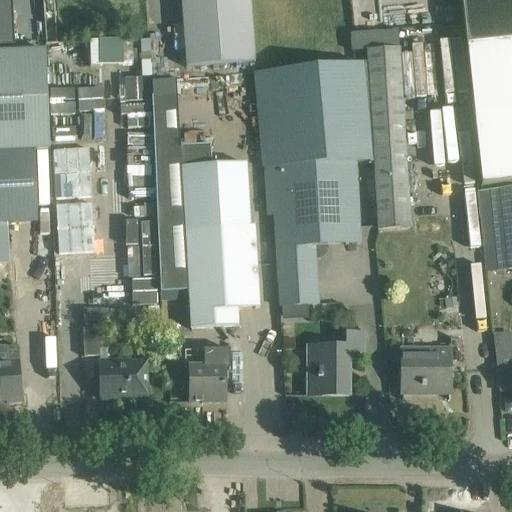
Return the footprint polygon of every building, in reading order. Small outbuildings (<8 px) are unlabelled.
[(0,0),(0,46),(14,46),(11,0),(0,0)] [(180,0),(185,67),(254,62),(249,0),(180,0)] [(511,0),(458,0),(481,187),(511,183),(511,0)] [(398,29),(349,33),(352,52),(367,51),(368,65),(373,161),(378,230),(410,227),(399,49),(398,29)] [(0,264),(8,264),(6,226),(36,225),(33,153),(50,152),(45,51),(0,52),(0,264)] [(436,51),(409,52),(411,105),(438,104),(436,51)] [(368,65),(255,73),(268,216),(274,216),(280,308),(318,306),(317,279),(313,279),(311,249),(360,246),(354,163),(373,161),(368,65)] [(122,78),(123,106),(143,105),(142,77),(122,78)] [(178,148),(176,97),(152,97),(154,149),(178,148)] [(439,173),(436,118),(423,118),(425,173),(439,173)] [(259,309),(253,227),(250,227),(247,164),(211,167),(210,147),(178,148),(154,149),(161,293),(188,292),(190,329),(238,326),(237,311),(259,309)] [(511,190),(478,194),(486,274),(511,271),(511,190)] [(153,287),(152,222),(126,222),(128,288),(153,287)] [(458,308),(456,299),(444,301),(445,309),(458,308)] [(99,329),(84,330),(85,358),(101,357),(99,329)] [(511,333),(496,335),(496,355),(497,375),(511,374),(511,333)] [(332,350),(307,350),(307,397),(349,397),(349,360),(363,360),(363,336),(332,336),(332,350)] [(7,364),(0,364),(0,402),(6,402),(6,404),(22,403),(17,347),(6,348),(7,364)] [(437,389),(449,389),(449,349),(402,349),(402,395),(437,395),(437,389)] [(204,350),(204,366),(190,366),(190,369),(190,406),(224,405),(223,369),(230,369),(229,350),(204,350)] [(123,363),(100,363),(100,401),(120,400),(120,397),(123,397),(147,397),(146,365),(130,365),(130,363),(123,363)]
